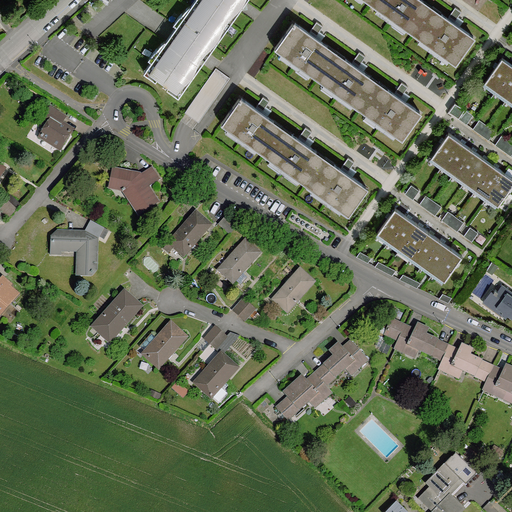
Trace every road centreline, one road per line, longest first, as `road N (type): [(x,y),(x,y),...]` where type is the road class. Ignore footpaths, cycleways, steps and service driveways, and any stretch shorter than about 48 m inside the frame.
road 1 (residential): [(378,281),(170,157)]
road 2 (residential): [(0,242),(114,115)]
road 3 (residential): [(511,346),(378,281)]
road 4 (residential): [(171,300),(301,349)]
